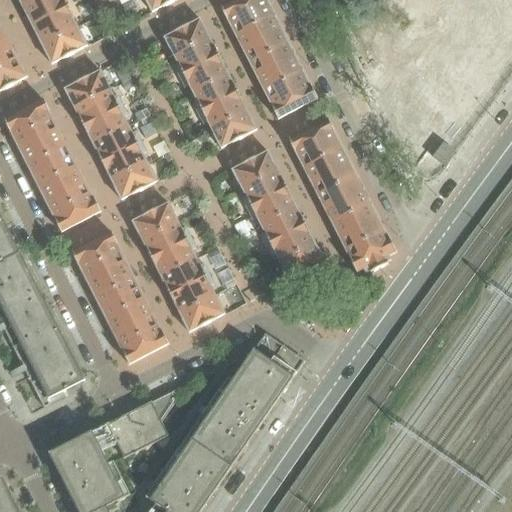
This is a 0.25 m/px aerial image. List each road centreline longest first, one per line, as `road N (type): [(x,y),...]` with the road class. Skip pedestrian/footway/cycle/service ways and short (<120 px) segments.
road 1 (residential): [(438,241),(393,195),(292,0)]
road 2 (residential): [(119,396),(272,322),(345,371)]
road 3 (residential): [(0,169),(119,396)]
road 4 (residential): [(216,0),(0,110)]
road 5 (residential): [(250,511),(345,371)]
road 6 (residential): [(345,371),(438,241)]
road 7 (residential): [(438,241),(511,143)]
